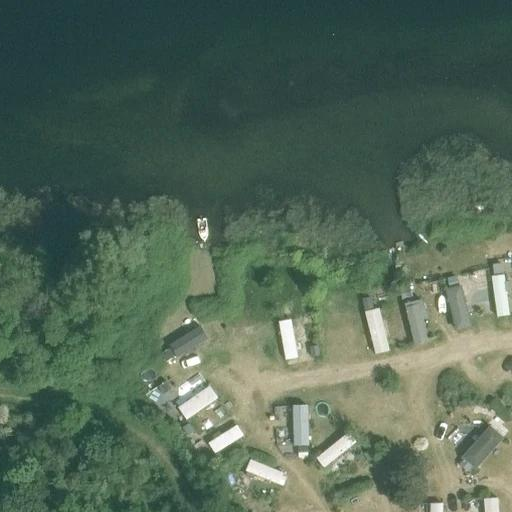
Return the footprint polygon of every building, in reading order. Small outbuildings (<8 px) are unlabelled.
[(501,265),(492,266),(493,275),(502,274),(501,265)] [(456,277),(447,279),(449,288),(458,286),(456,277)] [(408,288),(399,291),(402,300),(410,297),(408,288)] [(370,299),(362,300),(363,308),(371,307),(370,299)] [(425,299),(408,301),(412,343),(429,341),(425,299)] [(366,310),(376,353),(391,349),(381,306),(366,310)] [(295,318),(282,319),(285,358),(298,357),(295,318)] [(202,323),(171,342),(179,356),(210,337),(202,323)] [(271,341),(233,346),(236,367),(274,363),(271,341)] [(316,347),(309,348),(311,358),(318,357),(316,347)] [(162,354),(159,356),(163,363),(165,362),(173,356),(169,350),(162,354)] [(185,417),(218,400),(208,380),(175,398),(185,417)] [(165,382),(157,388),(163,396),(171,390),(165,382)] [(311,444),(310,404),(278,404),(278,426),(294,426),(294,444),(311,444)] [(239,423),(210,441),(217,452),(246,434),(239,423)] [(188,424),(181,429),(186,436),(193,432),(188,424)] [(347,433),(318,456),(327,468),(356,444),(347,433)] [(306,449),(298,449),(298,459),(306,459),(306,449)] [(369,450),(363,455),(368,462),(375,457),(369,450)] [(253,457),(247,471),(281,484),(286,471),(253,457)] [(464,461),(459,466),(466,473),(471,467),(464,461)] [(486,496),(485,511),(501,511),(501,496),(486,496)] [(444,511),(445,502),(423,502),(423,511),(444,511)]
